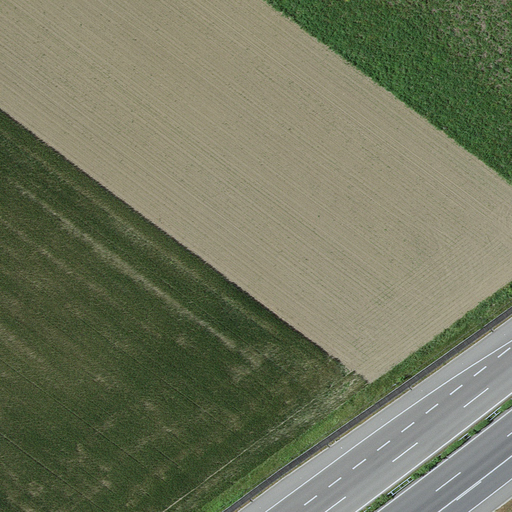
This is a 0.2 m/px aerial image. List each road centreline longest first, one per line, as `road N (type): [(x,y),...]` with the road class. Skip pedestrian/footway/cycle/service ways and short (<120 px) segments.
road 1 (motorway): [(511,369),(325,511)]
road 2 (motorway): [(408,511),(511,432)]
